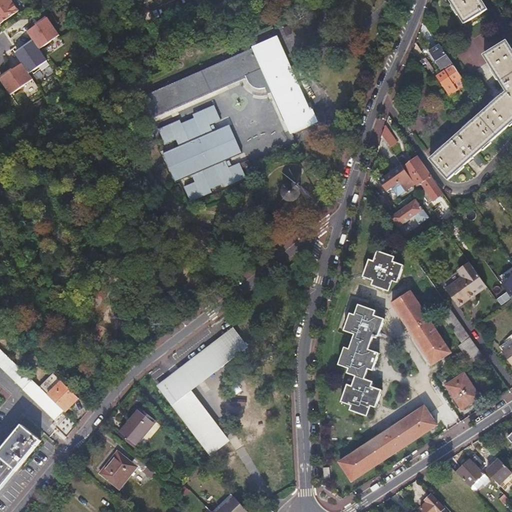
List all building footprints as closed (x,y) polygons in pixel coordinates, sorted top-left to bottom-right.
[(9,0),(0,0),(0,26),(19,15),(9,0)] [(480,0),(449,0),(464,23),(486,10),(480,0)] [(33,43),(39,51),(59,36),(46,19),(26,34),(33,43)] [(246,79),(248,83),(251,82),(257,85),(260,85),(265,86),(266,89),(269,95),(272,94),(273,93),(285,122),(290,135),(318,123),(312,110),(311,110),(311,108),(309,109),(278,37),(253,48),(254,50),(145,98),(154,119),(246,79)] [(502,94),(430,160),(447,180),(471,158),(478,166),(482,162),(475,155),(511,122),(511,50),(507,42),(485,56),(506,92),(503,95),(502,94)] [(39,51),(33,43),(15,56),(21,65),(28,75),(47,62),(39,51)] [(450,60),(440,45),(429,52),(439,67),(441,66),(445,72),(437,77),(446,90),(463,79),(461,76),(454,65),(450,60)] [(28,75),(21,65),(0,80),(0,82),(10,96),(32,80),(28,75)] [(284,122),(285,122),(273,93),(272,94),(284,122)] [(180,122),(159,130),(166,145),(177,140),(180,148),(163,155),(175,183),(192,176),(195,183),(184,188),(190,202),(211,194),(210,190),(223,184),(224,188),(245,179),(239,165),(228,169),(225,162),(242,155),(230,127),(213,134),(210,126),(221,121),(215,107),(194,116),(195,119),(182,125),(180,122)] [(397,143),(385,126),(385,127),(382,135),(390,147),(397,143)] [(410,164),(403,168),(407,174),(415,185),(417,187),(421,184),(425,189),(420,192),(421,193),(428,204),(442,195),(430,177),(431,177),(418,158),(412,162),(410,164)] [(401,165),(384,177),(389,182),(392,187),(399,182),(405,191),(415,185),(407,174),(403,168),(401,165)] [(389,182),(384,177),(379,180),(387,191),(392,187),(389,182)] [(299,197),(299,193),(299,190),(297,187),(294,185),(291,185),(288,185),(285,187),(283,190),(282,193),(283,196),(285,199),(287,201),(291,202),(294,201),(297,199),(299,197)] [(418,224),(429,218),(418,199),(389,218),(397,228),(413,217),(418,224)] [(182,244),(211,255),(218,241),(212,239),(213,236),(212,233),(208,231),(202,229),(201,229),(197,227),(194,228),(193,232),(187,229),(182,244)] [(372,286),(389,293),(393,281),(400,284),(402,278),(399,277),(403,266),(393,262),(395,258),(378,251),(374,261),(370,259),(363,277),(374,281),(372,286)] [(493,273),(482,259),(474,264),(484,279),(493,273)] [(468,262),(457,269),(462,276),(475,293),(485,286),(468,262)] [(462,276),(445,289),(457,306),(475,293),(462,276)] [(511,298),(511,300),(511,277),(501,285),(511,298)] [(393,304),(432,364),(450,353),(411,293),(393,304)] [(477,360),(479,364),(485,360),(445,304),(437,310),(451,329),(453,327),(477,360)] [(349,410),(366,417),(370,407),(375,408),(381,392),(371,388),(372,383),(373,380),(365,377),(367,370),(372,371),(378,354),(368,350),(372,338),(376,339),(377,337),(378,337),(384,320),(374,316),(375,312),(358,305),(354,315),(350,313),(343,331),(353,335),(348,349),(343,347),(336,364),(337,365),(336,367),(341,370),(343,367),(346,368),(344,373),(355,377),(351,387),(346,385),(340,402),(350,406),(349,410)] [(451,329),(474,362),(477,360),(453,327),(451,329)] [(159,385),(213,457),(231,444),(190,389),(247,346),(234,328),(159,385)] [(511,341),(510,339),(498,347),(502,353),(511,366),(511,341)] [(64,412),(40,389),(0,349),(0,368),(55,421),(64,412)] [(445,386),(460,409),(478,397),(463,374),(445,386)] [(64,412),(65,413),(78,399),(54,375),(40,389),(64,412)] [(339,463),(351,481),(436,426),(424,407),(339,463)] [(134,447),(145,434),(131,421),(119,435),(134,447)] [(72,425),(70,423),(63,431),(66,433),(72,425)] [(0,491),(41,441),(22,426),(0,452),(0,491)] [(143,472),(147,467),(136,457),(131,464),(117,453),(99,475),(118,490),(137,468),(143,472)] [(471,460),(479,468),(484,463),(475,455),(470,459),(471,460)] [(484,474),(479,468),(471,460),(457,473),(470,488),(471,487),(484,474)] [(489,479),(497,487),(511,473),(499,460),(484,474),(489,479)] [(484,474),(471,487),(473,489),(478,489),(489,479),(484,474)] [(59,487),(55,484),(47,494),(51,497),(59,487)] [(504,504),(509,500),(504,494),(499,499),(504,504)] [(421,509),(423,511),(440,511),(445,508),(432,495),(426,501),(427,502),(421,509)] [(226,508),(230,511),(246,511),(235,499),(226,508)]
